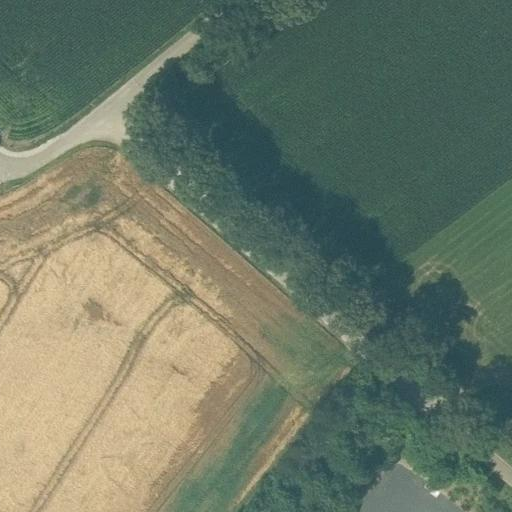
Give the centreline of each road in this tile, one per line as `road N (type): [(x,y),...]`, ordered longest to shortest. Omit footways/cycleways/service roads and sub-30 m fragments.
road 1 (unclassified): [(511,473),(106,118)]
road 2 (unclassified): [(106,118),(244,0)]
